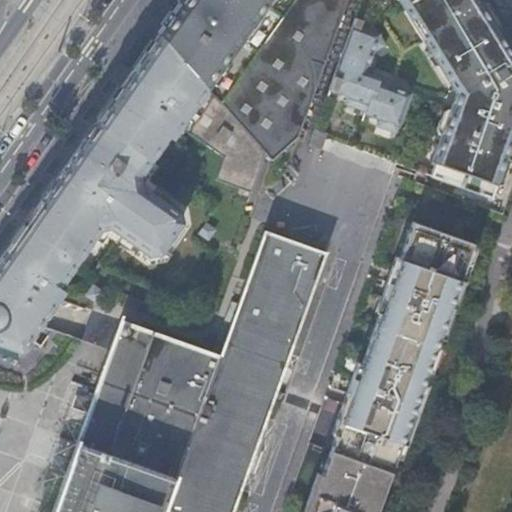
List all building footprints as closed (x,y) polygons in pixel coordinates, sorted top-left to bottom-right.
[(0,344),(22,352),(40,326),(50,312),(64,291),(59,287),(94,238),(100,230),(110,228),(120,235),(133,244),(149,255),(160,253),(164,249),(182,223),(180,212),(151,192),(141,185),(139,175),(150,161),(167,136),(171,139),(186,117),(223,158),(215,180),(251,193),(265,155),(269,160),(296,135),(344,0),(181,0),(137,64),(66,165),(0,257),(0,344)] [(363,0),(361,7),(356,5),(352,17),(326,89),(306,143),(319,148),(324,137),(418,171),(414,183),(501,213),(511,182),(511,57),(476,0),(363,0)] [(156,166),(150,161),(139,175),(141,185),(151,192),(155,185),(149,180),(148,177),(156,166)] [(379,314),(374,326),(434,347),(437,338),(443,321),(448,322),(454,306),(449,304),(452,297),(456,299),(463,281),(458,279),(469,249),(471,243),(411,222),(398,258),(394,257),(389,269),(394,271),(389,283),(385,282),(384,283),(385,283),(380,297),(380,298),(384,299),(379,314)] [(100,230),(94,238),(100,243),(105,237),(108,236),(116,242),(120,235),(110,228),(100,230)] [(110,349),(92,401),(88,413),(77,445),(67,472),(52,511),(232,511),(325,252),(262,230),(218,356),(126,323),(120,321),(118,326),(115,336),(110,349)] [(149,255),(133,244),(129,251),(147,264),(165,261),(170,253),(164,249),(160,253),(149,255)] [(473,251),(469,249),(458,279),(463,281),(473,251)] [(394,271),(389,269),(387,275),(385,282),(389,283),(394,271)] [(374,312),(379,314),(384,299),(380,298),(380,297),(379,296),(374,312)] [(443,321),(437,338),(442,340),(448,322),(443,321)] [(434,347),(374,326),(361,364),(356,362),(350,378),(351,379),(346,393),(345,392),(344,397),(338,412),(343,414),(340,420),(336,419),(330,434),(335,436),(330,450),(389,472),(394,457),(399,443),(404,445),(419,402),(415,400),(421,383),(424,375),(434,347)] [(438,349),(434,347),(424,375),(429,376),(438,349)] [(426,385),(421,383),(415,400),(419,402),(426,385)] [(88,413),(92,401),(76,395),(72,407),(88,413)] [(67,472),(77,445),(60,439),(56,452),(51,466),(67,472)] [(404,445),(399,443),(394,457),(399,459),(404,445)] [(374,511),(389,472),(330,450),(321,474),(316,473),(302,511),(374,511)]
